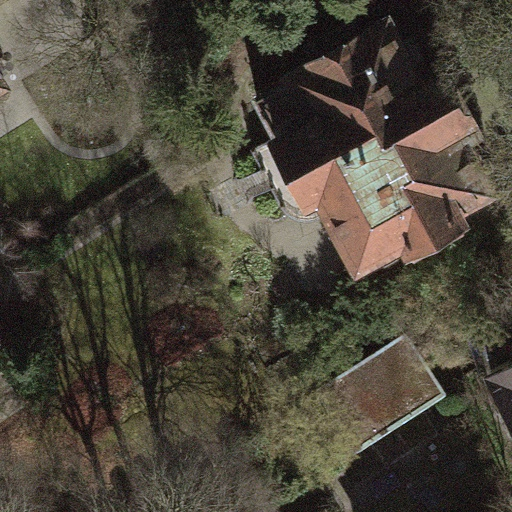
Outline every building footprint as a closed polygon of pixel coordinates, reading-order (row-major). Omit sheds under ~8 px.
[(314,60),(255,92),(284,145),(281,156),(283,168),(291,177),(303,181),(307,189),(318,184),(357,255),(401,231),(406,241),(457,214),(452,205),(488,185),(481,171),(494,164),(475,129),(462,136),(454,122),(469,114),(446,71),(421,85),(384,17),(360,29),(353,15),(304,42),(314,60)] [(0,88),(10,82),(0,66),(0,88)] [(360,444),(439,392),(403,337),(325,389),(360,444)] [(511,357),(491,369),(511,408),(511,357)] [(0,417),(22,404),(0,369),(0,417)]
